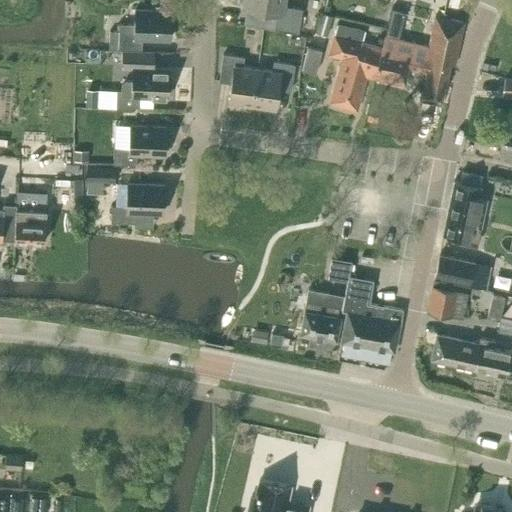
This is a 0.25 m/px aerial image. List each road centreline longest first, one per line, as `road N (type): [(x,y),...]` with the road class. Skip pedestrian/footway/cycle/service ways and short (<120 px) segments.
road 1 (secondary): [(394,404),(95,342),(0,331)]
road 2 (residential): [(441,170),(199,133)]
road 3 (residential): [(394,404),(441,170)]
road 4 (residential): [(444,159),(491,0)]
road 5 (residential): [(199,133),(206,0)]
road 6 (secondary): [(511,431),(394,404)]
